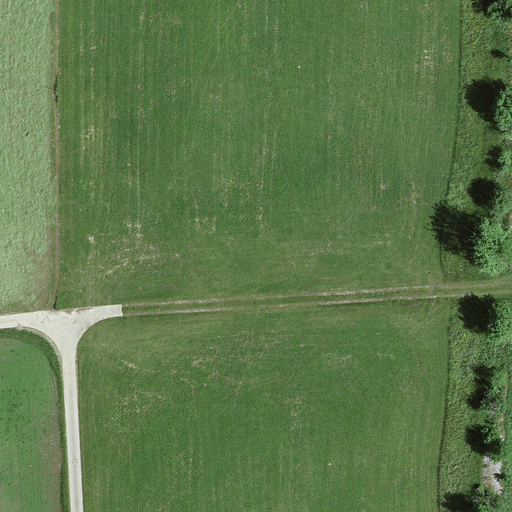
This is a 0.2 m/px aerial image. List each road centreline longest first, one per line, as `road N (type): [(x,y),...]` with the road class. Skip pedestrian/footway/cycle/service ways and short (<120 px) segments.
road 1 (track): [(62,318),(475,287)]
road 2 (track): [(77,511),(62,318),(0,324)]
